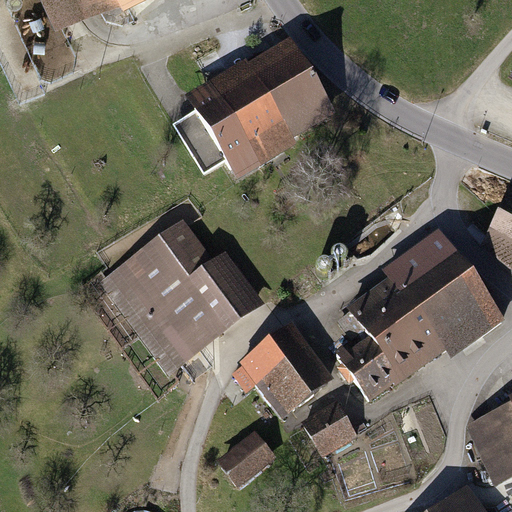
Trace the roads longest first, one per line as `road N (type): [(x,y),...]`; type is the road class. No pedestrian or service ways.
road 1 (track): [(189,511),(198,438),(235,354),(270,325),(334,295),(445,208)]
road 2 (tertiary): [(511,164),(368,89),(284,0)]
road 3 (track): [(381,511),(446,473),(468,395),(511,341)]
